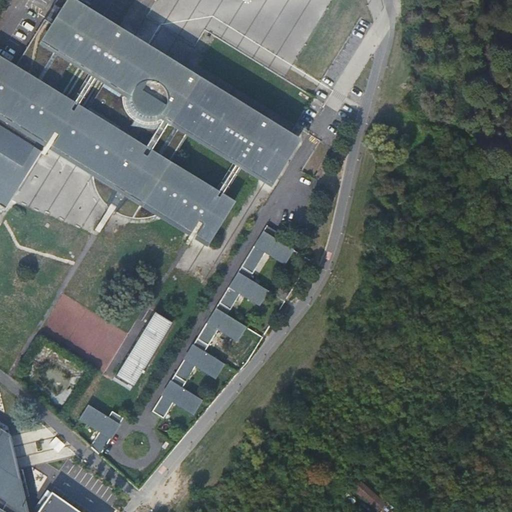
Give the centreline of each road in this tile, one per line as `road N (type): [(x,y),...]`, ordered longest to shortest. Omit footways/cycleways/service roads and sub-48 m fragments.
road 1 (unclassified): [(382,55),(331,249),(309,293),(142,497)]
road 2 (unclassified): [(511,58),(382,55)]
